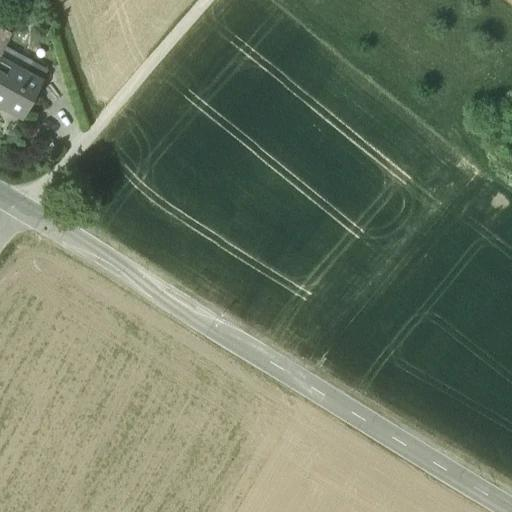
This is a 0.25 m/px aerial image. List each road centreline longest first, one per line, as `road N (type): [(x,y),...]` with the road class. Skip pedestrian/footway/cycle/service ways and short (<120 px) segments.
road 1 (tertiary): [(504,511),(0,199)]
road 2 (track): [(38,220),(230,0)]
